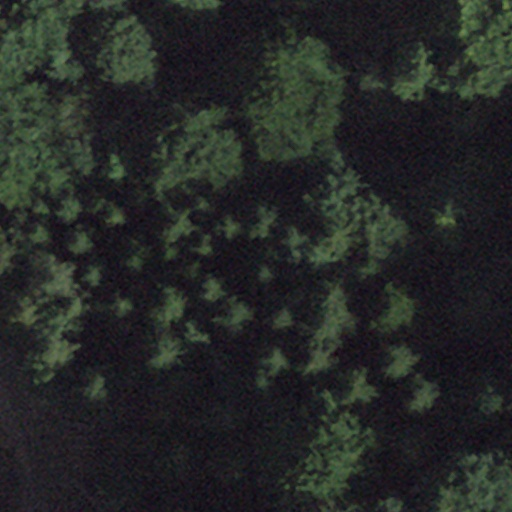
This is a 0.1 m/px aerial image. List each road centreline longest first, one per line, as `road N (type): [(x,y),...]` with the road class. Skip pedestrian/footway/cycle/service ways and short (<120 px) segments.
road 1 (track): [(232,0),(222,54),(167,87),(77,100),(0,76)]
road 2 (track): [(36,511),(24,436),(0,383)]
